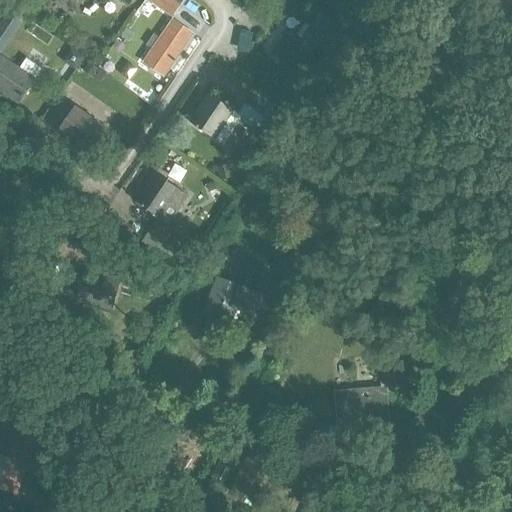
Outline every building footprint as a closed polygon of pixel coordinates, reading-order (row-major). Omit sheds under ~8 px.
[(153,0),(152,2),(151,3),(171,17),(182,0),(153,0)] [(466,18),(434,3),(428,17),(454,28),(441,55),(461,65),(475,36),(461,29),(466,18)] [(8,13),(0,24),(0,51),(1,52),(23,23),(21,22),(26,15),(13,8),(9,14),(8,13)] [(319,12),(311,23),(331,36),(338,25),(319,12)] [(173,20),(144,62),(164,76),(193,34),(173,20)] [(238,45),(250,49),(256,28),(244,24),(238,45)] [(298,41),(315,51),(325,35),(308,25),(298,41)] [(315,51),(298,41),(285,33),(271,54),(284,63),(283,65),(299,75),(315,51)] [(72,48),(63,61),(75,70),(84,56),(72,48)] [(476,52),(468,67),(476,72),(484,56),(476,52)] [(27,58),(20,67),(0,53),(0,90),(19,104),(43,69),(27,58)] [(90,62),(84,71),(92,77),(93,76),(101,81),(107,73),(99,68),(98,69),(90,62)] [(271,133),(278,123),(274,121),(282,108),(255,90),(253,93),(252,93),(238,114),(210,94),(190,123),(223,145),(240,121),(265,138),(269,131),(271,133)] [(103,128),(75,108),(59,131),(87,151),(103,128)] [(171,149),(163,161),(174,169),(182,158),(171,149)] [(216,166),(218,180),(233,177),(231,164),(216,166)] [(156,174),(136,202),(158,217),(142,242),(162,255),(160,257),(181,271),(199,244),(171,223),(188,196),(156,174)] [(217,181),(205,186),(213,205),(225,200),(217,181)] [(88,303),(111,312),(122,281),(99,272),(88,303)] [(203,312),(236,324),(240,311),(253,316),(262,293),(217,276),(203,312)] [(403,387),(410,365),(397,361),(390,382),(403,387)] [(388,387),(334,391),(337,432),(356,431),(355,421),(390,419),(388,387)] [(180,396),(167,414),(194,434),(206,417),(202,414),(203,412),(180,396)] [(439,441),(422,415),(397,432),(414,458),(439,441)] [(31,459),(39,438),(18,430),(0,480),(0,489),(17,496),(21,486),(28,469),(31,470),(35,461),(31,459)] [(252,449),(227,495),(255,510),(280,464),(252,449)]
